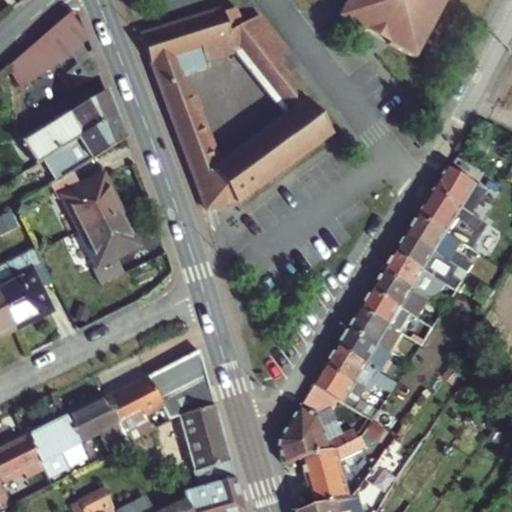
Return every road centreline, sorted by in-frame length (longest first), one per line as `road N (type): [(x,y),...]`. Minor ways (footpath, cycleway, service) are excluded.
road 1 (residential): [(247,432),(295,378),(420,187),(511,23)]
road 2 (tertiary): [(98,0),(247,432)]
